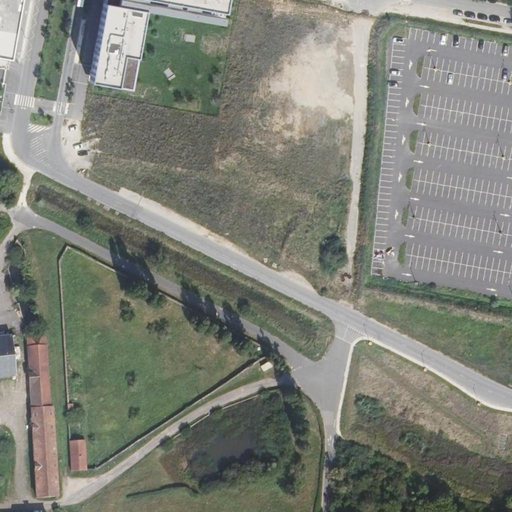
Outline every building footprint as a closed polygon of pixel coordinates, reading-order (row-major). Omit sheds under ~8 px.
[(0,0),(0,56),(10,58),(20,0),(0,0)] [(225,0),(102,0),(88,81),(129,88),(144,10),(136,8),(137,0),(155,0),(224,12),(225,0)] [(224,12),(155,0),(137,0),(136,8),(144,10),(221,24),(224,12)] [(201,82),(197,121),(213,122),(217,84),(201,82)] [(24,334),(22,334),(28,409),(50,407),(46,345),(42,331),(24,334)] [(8,336),(0,336),(0,379),(13,377),(8,336)] [(50,407),(28,409),(33,498),(55,497),(50,407)] [(80,441),(65,442),(66,473),(81,472),(80,441)]
